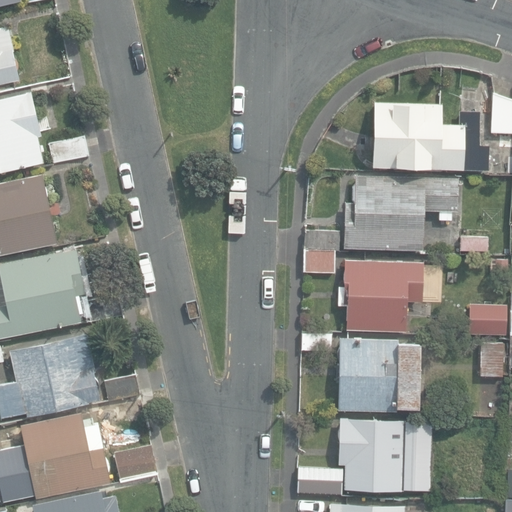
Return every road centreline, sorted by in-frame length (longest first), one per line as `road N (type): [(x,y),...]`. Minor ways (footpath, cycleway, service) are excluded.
road 1 (residential): [(309,0),(273,54),(262,101),(245,419),(225,476)]
road 2 (residential): [(225,476),(200,410),(108,0)]
